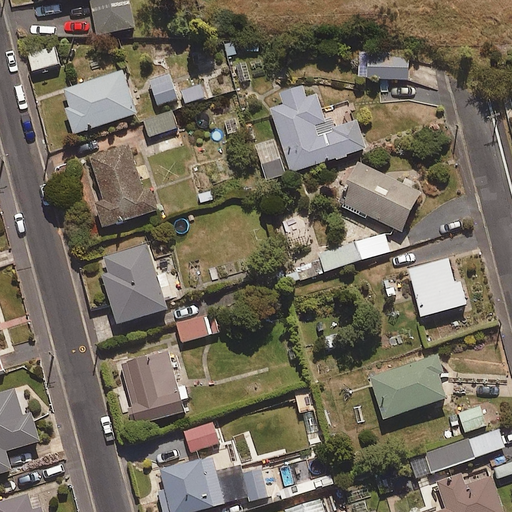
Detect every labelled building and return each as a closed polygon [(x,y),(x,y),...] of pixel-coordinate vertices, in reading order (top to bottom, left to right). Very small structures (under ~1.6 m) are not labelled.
[(38,0),(39,2),(47,0),(90,0),(98,36),(136,28),(129,0),(38,0)] [(60,65),(56,50),(30,56),(34,72),(60,65)] [(408,54),(357,55),(358,80),(409,79),(408,54)] [(71,109),(67,110),(75,135),(138,115),(124,71),(64,89),(71,109)] [(170,71),(150,77),(158,106),(179,99),(170,71)] [(181,89),(185,103),(204,98),(201,84),(181,89)] [(358,121),(335,128),(331,116),(325,117),(317,95),(306,98),(302,86),(281,93),(284,105),(270,110),(290,174),(367,149),(358,121)] [(174,110),(146,119),(152,137),(180,127),(174,110)] [(286,175),(273,140),(255,147),(268,182),(286,175)] [(145,193),(129,146),(90,159),(105,203),(96,205),(104,229),(158,210),(152,191),(145,193)] [(423,193),(358,160),(336,201),(402,235),(423,193)] [(391,251),(385,234),(318,255),(323,273),(391,251)] [(119,325),(168,310),(148,246),(99,261),(119,325)] [(459,285),(449,255),(407,269),(423,320),(470,305),(464,284),(459,285)] [(219,333),(214,313),(177,323),(183,343),(219,333)] [(183,403),(189,401),(185,386),(179,388),(168,351),(119,365),(126,390),(122,391),(132,427),(186,412),(183,403)] [(437,355),(370,378),(385,420),(448,399),(440,377),(445,376),(437,355)] [(24,416),(15,387),(0,391),(0,473),(13,470),(7,453),(42,442),(32,413),(24,416)] [(487,426),(481,407),(459,415),(466,433),(487,426)] [(213,422),(184,431),(191,454),(220,445),(213,422)] [(412,458),(419,478),(508,448),(501,427),(412,458)] [(196,511),(225,505),(213,458),(162,471),(167,491),(159,493),(163,511),(196,511)] [(270,496),(262,468),(244,473),(252,501),(270,496)] [(504,511),(492,476),(467,485),(463,474),(437,483),(447,510),(439,511),(504,511)] [(0,503),(0,511),(43,511),(42,507),(33,509),(29,495),(0,503)] [(324,511),(319,496),(284,508),(285,511),(324,511)]
